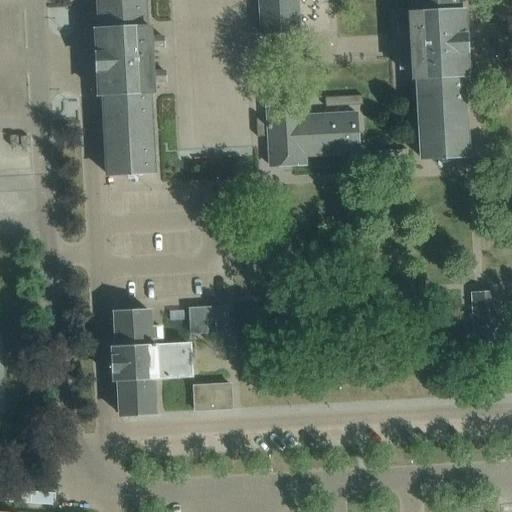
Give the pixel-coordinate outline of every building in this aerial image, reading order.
[(98,0),(100,30),(96,31),(99,95),(103,95),(107,175),(154,173),(150,92),(154,92),(153,83),(165,82),(165,72),(153,72),(152,48),(164,47),(163,37),(151,38),(151,28),(147,28),(144,0),(98,0)] [(259,0),(261,35),(300,33),(298,0),(259,0)] [(410,23),(398,24),(399,35),(411,34),(412,59),(400,59),(401,69),(413,69),(413,78),(417,78),(421,159),(468,156),(464,76),(468,76),(464,11),(460,12),(459,0),(413,0),(414,14),(410,14),(410,23)] [(362,96),(325,98),(326,107),(327,107),(356,105),(363,105),(362,96)] [(268,119),(256,119),(257,137),(269,136),(270,167),(306,165),(305,156),(359,153),(357,114),(328,115),(327,115),(305,116),(304,107),(267,109),(268,119)] [(496,294),(472,295),(475,344),(499,343),(496,294)] [(227,308),(190,309),(191,334),(207,333),(206,329),(217,329),(217,332),(228,332),(227,308)] [(117,349),(113,349),(114,380),(118,380),(120,416),(156,414),(154,378),(191,376),(190,345),(157,347),(156,338),(162,338),(161,328),(151,328),(150,312),(115,313),(117,349)] [(231,385),(194,387),(195,411),(233,409),(231,385)]
